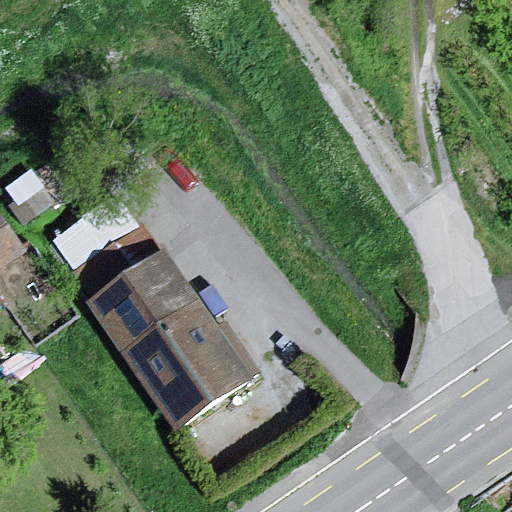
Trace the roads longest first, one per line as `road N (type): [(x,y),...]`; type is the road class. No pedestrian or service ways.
road 1 (primary): [(511,370),(307,511)]
road 2 (track): [(413,0),(433,232)]
road 3 (primary): [(382,511),(511,422)]
